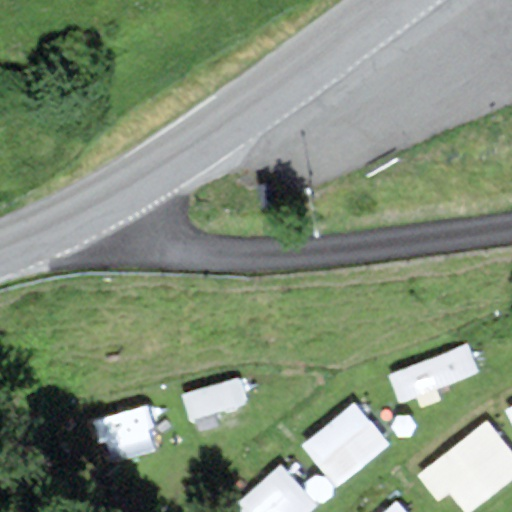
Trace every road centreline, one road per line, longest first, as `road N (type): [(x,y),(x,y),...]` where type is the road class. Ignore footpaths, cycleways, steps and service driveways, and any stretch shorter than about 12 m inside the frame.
road 1 (unclassified): [(511,226),(385,244),(204,255),(135,229),(113,195)]
road 2 (secondary): [(113,195),(385,0)]
road 3 (secondary): [(0,249),(113,195)]
